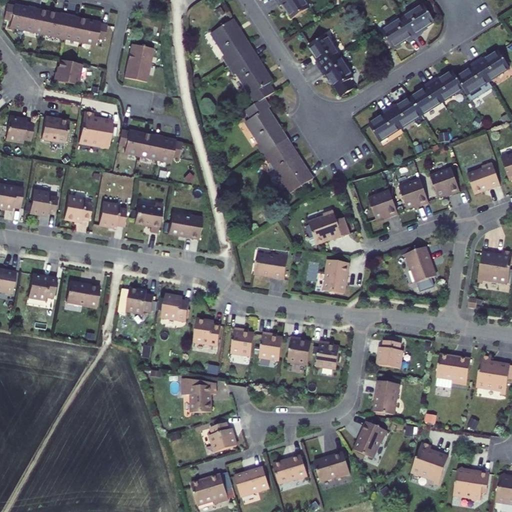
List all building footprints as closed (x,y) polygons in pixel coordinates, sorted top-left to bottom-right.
[(281,7),(284,5),(294,20),(310,9),(304,0),(276,0),(277,0),(281,7)] [(23,30),(28,8),(14,5),(14,6),(7,4),(4,20),(11,21),(10,27),(23,30)] [(424,35),(422,32),(437,23),(426,5),(405,19),(417,39),(424,35)] [(36,8),(28,6),(28,8),(23,30),(43,34),(47,12),(35,10),(36,8)] [(217,10),(222,18),(227,15),(222,7),(217,10)] [(59,15),(47,12),(43,34),(62,38),(67,15),(60,13),(59,15)] [(75,16),(67,15),(62,38),(82,43),(87,21),(75,18),(75,16)] [(408,41),(410,43),(417,39),(405,19),(383,33),(394,50),(408,41)] [(100,23),(87,21),(82,43),(96,45),(97,39),(104,41),(107,25),(100,24),(100,23)] [(220,42),(218,44),(227,57),(225,59),(230,67),(255,52),(235,21),(215,34),(220,42)] [(311,47),(320,61),(317,63),(322,70),(341,57),(328,36),(311,47)] [(128,61),(124,78),(147,83),(150,66),(154,49),(131,44),(128,61)] [(249,87),(255,96),(252,97),(257,105),(265,100),(276,93),(271,85),(274,83),(255,52),(230,67),(236,76),(238,75),(247,89),(249,87)] [(486,62),(485,59),(478,63),(490,83),(511,70),(501,53),(486,62)] [(351,81),(355,79),(341,57),(322,70),(326,76),(328,75),(343,98),(357,90),(351,81)] [(55,72),(54,81),(77,85),(82,65),(78,64),(60,60),(57,73),(55,72)] [(473,71),(458,80),(465,90),(473,103),(494,90),(490,83),(478,63),(471,68),(473,71)] [(440,83),(439,80),(432,84),(444,103),(465,90),(458,80),(455,74),(440,83)] [(425,88),(427,91),(413,100),(423,117),(444,103),(432,84),(425,88)] [(255,131),(253,133),(261,146),(259,148),(265,156),(289,141),(269,110),(272,109),(265,100),(257,105),(250,110),(255,119),(250,123),(255,131)] [(398,109),(397,106),(390,110),(402,130),(423,117),(413,100),(398,109)] [(383,115),(385,118),(371,127),(381,143),(402,130),(390,110),(383,115)] [(84,112),(79,143),(98,146),(100,148),(103,149),(106,148),(106,147),(108,148),(113,122),(99,119),(99,122),(93,121),(93,118),(94,113),(84,112)] [(27,117),(10,114),(6,137),(24,140),(24,137),(31,138),(34,121),(27,120),(27,117)] [(45,117),(41,139),(65,143),(69,121),(45,117)] [(124,153),(138,156),(142,134),(128,131),(128,132),(121,130),(118,146),(125,147),(124,153)] [(142,134),(138,156),(157,160),(162,138),(162,136),(154,135),(154,136),(142,134)] [(162,138),(157,160),(171,163),(172,157),(179,158),(182,143),(175,142),(175,141),(162,138)] [(291,194),(314,181),(289,141),(265,156),(270,165),(271,172),(281,187),(285,184),(281,178),(285,176),(290,184),(287,187),(291,194)] [(511,155),(501,160),(509,181),(511,180),(511,155)] [(490,189),(490,190),(501,186),(492,163),(482,167),(483,170),(467,175),(474,195),(490,189)] [(451,196),(460,193),(452,170),(431,178),(438,198),(445,195),(450,193),(451,196)] [(285,176),(281,178),(285,184),(287,187),(290,184),(285,176)] [(420,207),(429,204),(420,180),(399,188),(407,209),(414,206),(419,205),(420,207)] [(13,207),(20,209),(23,188),(0,184),(0,208),(6,209),(6,208),(12,210),(13,207)] [(47,213),(55,214),(58,197),(50,196),(51,193),(33,190),(29,213),(40,215),(40,214),(47,215),(47,213)] [(389,218),(398,215),(390,191),(368,199),(376,220),(384,218),(388,216),(389,218)] [(82,219),(89,221),(92,203),(85,202),(85,199),(68,196),(64,219),(75,221),(75,220),(81,221),(82,219)] [(116,225),(124,226),(127,209),(119,208),(120,205),(102,202),(98,225),(109,227),(109,226),(116,227),(116,225)] [(150,231),(158,233),(162,210),(154,208),(153,212),(137,209),(134,224),(150,226),(150,231)] [(324,218),(308,223),(316,245),(327,241),(327,240),(334,237),(335,240),(335,241),(349,236),(343,219),(337,221),(333,211),(323,215),(324,218)] [(188,217),(172,214),(168,234),(185,237),(199,240),(203,217),(189,215),(188,217)] [(316,245),(316,247),(335,240),(334,237),(327,240),(327,241),(316,245)] [(411,248),(399,252),(401,257),(405,256),(413,253),(411,248)] [(431,261),(427,248),(413,253),(405,256),(410,269),(412,270),(417,285),(436,278),(431,261)] [(275,257),(258,254),(255,274),(271,277),(271,278),(285,280),(289,257),(275,255),(275,257)] [(495,262),(495,260),(482,258),(478,284),(483,285),(507,288),(511,259),(511,257),(502,256),(501,261),(501,263),(495,262)] [(350,264),(327,260),(325,274),(327,274),(324,291),(344,294),(347,277),(348,278),(350,264)] [(2,271),(0,270),(0,292),(12,295),(16,272),(2,269),(2,271)] [(43,276),(32,274),(28,298),(45,301),(46,298),(53,299),(57,279),(49,277),(49,278),(43,277),(43,276)] [(86,285),(69,282),(65,302),(82,305),(82,307),(96,309),(100,286),(86,284),(86,285)] [(141,289),(130,287),(126,309),(139,312),(146,305),(154,298),(154,294),(147,292),(148,290),(141,289)] [(183,298),(165,295),(162,318),(187,322),(190,302),(183,301),(183,298)] [(154,298),(146,305),(139,312),(144,312),(144,310),(151,311),(154,298)] [(470,299),(468,309),(476,310),(478,300),(470,299)] [(208,321),(197,320),(193,343),(218,347),(221,327),(214,325),(214,323),(207,322),(208,321)] [(244,332),(244,330),(235,328),(231,354),(251,357),(254,334),(247,333),(244,332)] [(272,337),(273,334),(263,333),(259,358),(279,361),(283,339),(276,337),(272,337)] [(301,341),(301,339),(292,337),(288,362),(308,366),(311,343),(304,342),(301,341)] [(329,346),(330,343),(320,342),(316,367),(336,370),(340,347),(333,346),(329,346)] [(379,355),(377,366),(400,369),(403,352),(400,351),(401,344),(384,342),(382,349),(380,348),(379,355)] [(450,359),(450,356),(440,355),(437,378),(453,380),(452,383),(467,385),(471,360),(457,357),(456,360),(450,359)] [(492,358),(482,356),(477,387),(501,391),(506,392),(508,378),(510,366),(497,364),(497,366),(490,365),(491,363),(492,358)] [(211,396),(216,396),(216,387),(215,387),(186,382),(181,382),(182,399),(191,398),(192,415),(212,414),(211,396)] [(398,399),(400,385),(378,382),(375,395),(376,396),(374,413),(393,416),(396,399),(398,399)] [(360,434),(361,434),(354,450),(372,459),(379,443),(381,444),(387,432),(366,421),(360,434)] [(237,446),(234,436),(233,436),(231,430),(229,430),(227,423),(210,428),(212,435),(210,436),(215,453),(237,446)] [(421,442),(411,472),(434,480),(439,482),(448,457),(436,453),(435,455),(429,453),(430,451),(431,446),(421,442)] [(336,477),(337,479),(350,474),(344,452),(330,456),(331,457),(314,463),(320,482),(336,477)] [(295,480),(296,481),(308,478),(301,455),(289,459),(289,460),(273,465),(279,485),(295,480)] [(235,477),(241,498),(270,489),(263,467),(251,471),(251,472),(235,477)] [(481,501),(482,493),(487,494),(490,474),(475,472),(474,474),(467,473),(465,470),(462,467),(457,471),(453,496),(471,499),(472,502),(476,502),(478,501),(479,500),(481,501)] [(511,479),(509,479),(507,477),(504,473),(500,477),(496,502),(511,505),(511,479)] [(213,505),(228,501),(221,475),(207,480),(208,482),(201,484),(200,482),(190,485),(197,507),(213,502),(213,505)]
